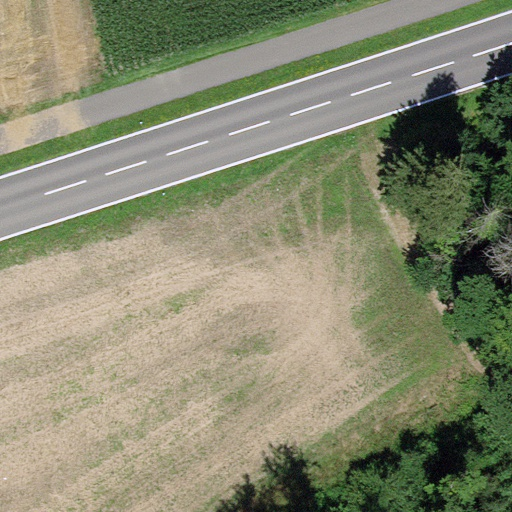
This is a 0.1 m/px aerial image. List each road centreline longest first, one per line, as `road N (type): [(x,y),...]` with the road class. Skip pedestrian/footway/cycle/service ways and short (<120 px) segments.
road 1 (primary): [(0,213),(511,46)]
road 2 (track): [(0,140),(443,0)]
